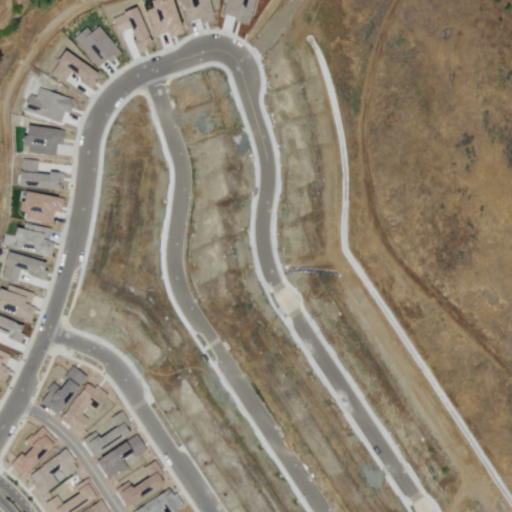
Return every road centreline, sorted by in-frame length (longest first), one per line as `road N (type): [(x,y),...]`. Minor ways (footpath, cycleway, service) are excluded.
road 1 (residential): [(229,54),(242,68),(267,167),(259,231),(269,280),(422,511)]
road 2 (residential): [(0,431),(66,273),(89,132),(104,101),(130,77),(208,48),(229,54)]
road 3 (residential): [(145,72),(180,172),(175,290),(320,511)]
road 4 (track): [(394,0),(377,36),(360,138),(377,231),(411,277),(511,369)]
road 5 (residential): [(44,336),(114,368),(207,511)]
